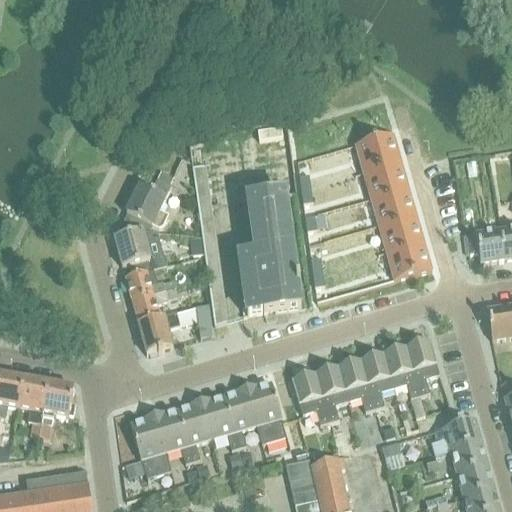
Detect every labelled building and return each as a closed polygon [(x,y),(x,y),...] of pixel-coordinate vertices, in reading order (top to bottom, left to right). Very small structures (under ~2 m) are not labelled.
[(281,142),(280,133),(257,136),(258,145),(281,142)] [(392,140),(354,151),(362,178),(400,167),(392,140)] [(400,167),(362,178),(370,205),(408,194),(400,167)] [(300,195),(310,194),(308,180),(298,182),(300,195)] [(141,235),(148,236),(150,230),(156,233),(159,233),(165,221),(157,217),(170,191),(154,184),(149,195),(139,190),(126,218),(127,219),(123,228),(121,229),(124,240),(141,235)] [(302,209),(312,208),(310,194),(300,195),(302,209)] [(408,194),(370,205),(378,232),(415,221),(408,194)] [(246,321),(299,313),(282,198),(246,203),(254,258),(237,261),(246,321)] [(209,205),(198,207),(215,330),(226,327),(209,205)] [(415,221),(378,232),(385,259),(423,248),(415,221)] [(304,223),(306,237),(316,236),(314,222),(304,223)] [(511,263),(511,233),(499,235),(504,265),(511,263)] [(141,235),(124,240),(113,242),(121,272),(125,271),(128,282),(151,275),(163,273),(153,236),(148,236),(141,235)] [(504,265),(499,235),(463,240),(466,258),(478,257),(479,268),(504,265)] [(201,242),(190,243),(192,260),(203,259),(201,242)] [(423,248),(385,259),(393,286),(431,275),(423,248)] [(312,279),(322,278),(320,264),(310,265),(312,279)] [(124,283),(131,306),(152,300),(172,295),(170,286),(155,291),(151,275),(128,282),(124,283)] [(324,291),(322,278),(312,279),(314,293),(324,291)] [(172,295),(152,300),(131,306),(137,327),(158,322),(155,310),(166,307),(165,305),(175,302),(172,295)] [(200,344),(211,341),(207,310),(196,312),(198,326),(200,344)] [(511,342),(511,311),(487,315),(492,346),(511,342)] [(137,327),(146,360),(172,353),(167,335),(198,326),(196,312),(174,317),(158,322),(137,327)] [(405,353),(420,401),(429,398),(425,384),(439,380),(429,346),(405,353)] [(405,353),(383,359),(393,394),(406,390),(410,404),(420,401),(405,353)] [(383,359),(360,366),(374,415),(384,412),(379,398),(393,394),(383,359)] [(360,366),(337,373),(348,407),(360,404),(364,418),(374,415),(360,366)] [(348,407),(337,373),(315,380),(329,429),(338,426),(334,411),(348,407)] [(0,379),(0,423),(5,425),(7,412),(18,414),(24,384),(0,379)] [(329,429),(315,380),(291,387),(298,410),(301,421),(315,417),(319,431),(329,429)] [(47,388),(24,384),(18,414),(29,416),(27,428),(31,429),(29,441),(38,443),(40,429),(42,418),(47,388)] [(502,398),(511,396),(511,386),(501,389),(502,398)] [(42,418),(40,429),(51,431),(53,420),(68,423),(68,421),(72,422),(73,420),(74,411),(70,410),(73,393),(47,388),(42,418)] [(256,431),(261,449),(286,442),(270,389),(255,394),(254,390),(245,393),(256,431)] [(256,431),(245,393),(237,396),(238,399),(223,403),(238,453),(246,451),(241,436),(256,431)] [(238,453),(223,403),(209,408),(208,404),(199,407),(210,445),(226,440),(231,455),(238,453)] [(210,445),(199,407),(190,410),(191,413),(177,417),(192,467),(199,464),(195,449),(210,445)] [(163,418),(153,421),(164,458),(166,458),(180,454),(185,469),(192,467),(177,417),(163,421),(163,418)] [(164,458),(153,421),(144,423),(145,426),(130,431),(140,466),(144,478),(146,484),(171,476),(166,458),(164,458)] [(437,446),(430,448),(433,461),(450,457),(481,448),(475,425),(465,427),(434,436),(437,446)] [(40,429),(38,443),(48,445),(51,431),(40,429)] [(392,433),(380,436),(382,445),(394,442),(392,433)] [(346,445),(333,448),(336,458),(349,454),(346,445)] [(398,447),(381,452),(386,473),(403,469),(398,447)] [(481,448),(450,457),(456,479),(487,471),(481,448)] [(0,454),(0,467),(7,469),(10,456),(0,454)] [(316,454),(306,457),(308,465),(318,463),(316,454)] [(297,465),(305,463),(303,455),(295,457),(297,465)] [(250,456),(240,459),(243,469),(253,466),(250,456)] [(239,459),(228,462),(232,475),(243,472),(239,459)] [(433,461),(423,464),(427,478),(437,475),(433,461)] [(348,511),(338,469),(343,468),(342,463),(337,464),(309,471),(312,481),(314,493),(317,505),(318,511),(348,511)] [(312,481),(309,471),(308,465),(285,471),(289,487),(312,481)] [(140,466),(125,470),(129,483),(144,478),(140,466)] [(206,469),(196,472),(200,485),(210,482),(206,469)] [(494,495),(487,471),(456,479),(462,503),(494,495)] [(194,475),(186,477),(189,488),(197,485),(194,475)] [(0,511),(89,511),(85,479),(26,487),(27,499),(0,502),(0,511)] [(314,493),(312,481),(289,487),(291,498),(314,493)] [(317,505),(314,493),(291,498),(294,510),(317,505)] [(498,511),(494,495),(462,503),(464,511),(498,511)] [(444,501),(424,506),(425,511),(432,511),(436,511),(446,508),(444,501)]
